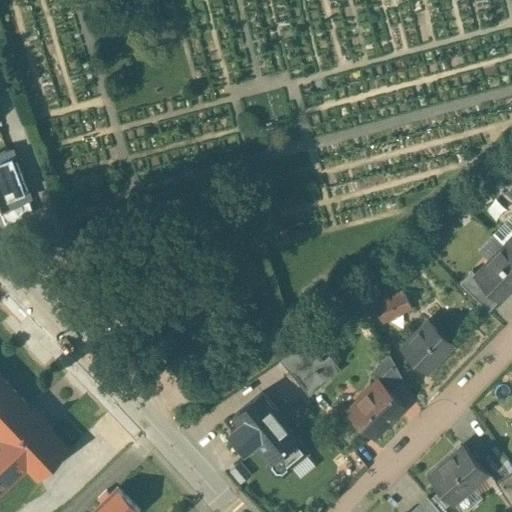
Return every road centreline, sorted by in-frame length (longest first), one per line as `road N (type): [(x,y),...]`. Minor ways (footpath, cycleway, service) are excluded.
road 1 (tertiary): [(22,286),(233,511)]
road 2 (residential): [(511,339),(345,511)]
road 3 (residential): [(0,88),(58,243),(22,286)]
